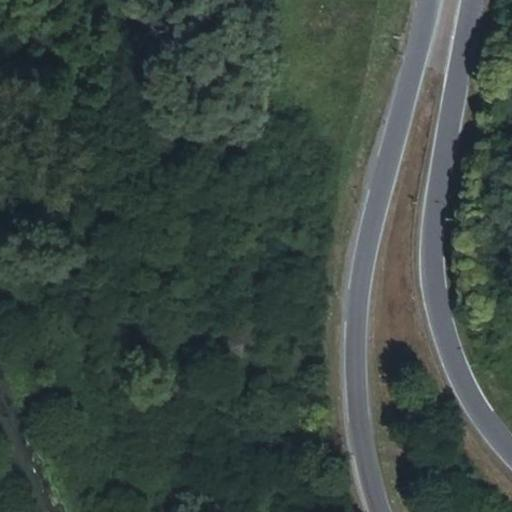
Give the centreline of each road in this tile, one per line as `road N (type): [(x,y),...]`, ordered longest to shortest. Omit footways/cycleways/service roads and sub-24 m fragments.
road 1 (trunk): [(428,0),(354,313),(353,383),(378,511)]
road 2 (trunk): [(511,454),(484,424),(452,365),(437,306),(432,203),(470,0)]
